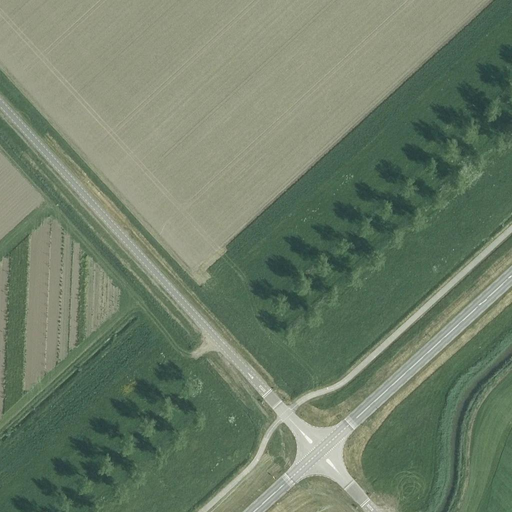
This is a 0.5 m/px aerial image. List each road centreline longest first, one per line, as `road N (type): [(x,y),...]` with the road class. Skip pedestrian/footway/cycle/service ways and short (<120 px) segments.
road 1 (unclassified): [(320,451),(0,103)]
road 2 (secondary): [(320,451),(511,275)]
